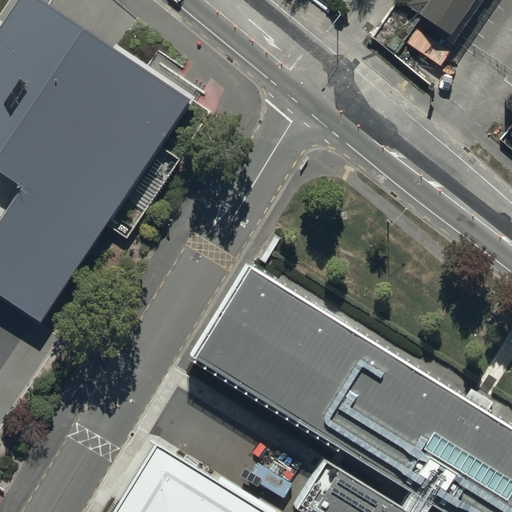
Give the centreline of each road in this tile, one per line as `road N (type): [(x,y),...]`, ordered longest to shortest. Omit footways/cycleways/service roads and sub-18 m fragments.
road 1 (unclassified): [(52,511),(320,83)]
road 2 (secondary): [(320,83),(511,239)]
road 3 (secondary): [(219,0),(320,83)]
